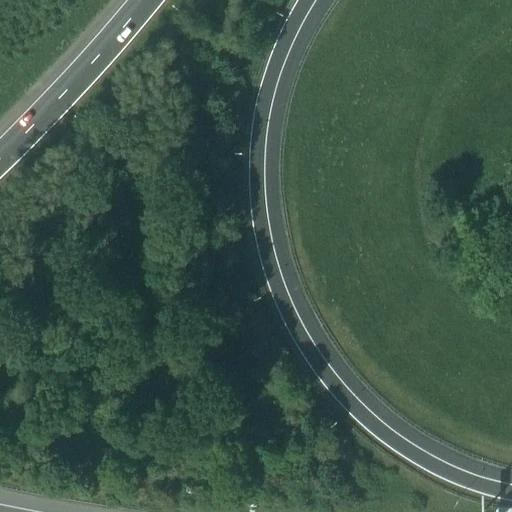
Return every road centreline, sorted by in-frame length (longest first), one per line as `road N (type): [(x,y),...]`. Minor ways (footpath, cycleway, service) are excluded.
road 1 (motorway): [(511,495),(461,480),(367,420),(291,323),(270,267),(254,169),(273,69),(306,0)]
road 2 (motorway): [(142,0),(0,154)]
